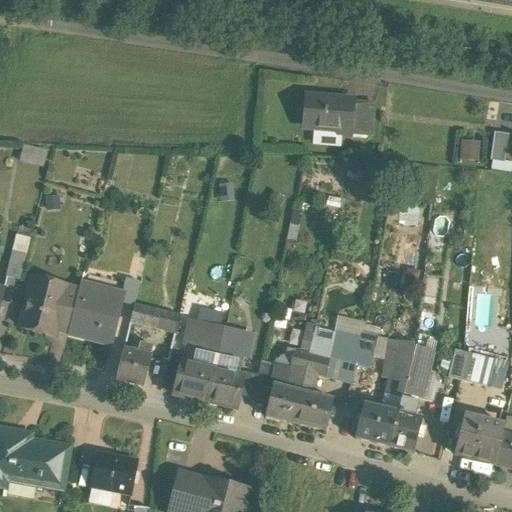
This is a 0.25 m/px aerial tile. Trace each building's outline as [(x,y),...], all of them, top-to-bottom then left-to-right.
[(353,101),(307,97),(304,128),(305,129),(336,132),(339,137),(349,137),(352,104),(353,101)] [(374,105),(352,104),(349,135),(371,137),(374,105)] [(508,136),(494,134),(490,161),(492,161),(504,163),(505,156),(508,136)] [(460,160),(479,162),(480,141),(461,140),(460,160)] [(46,154),(23,149),(20,162),(43,168),(46,154)] [(511,164),(504,163),(492,161),(491,172),(511,173),(511,167),(511,164)] [(30,240),(17,236),(13,252),(26,255),(30,240)] [(26,255),(13,252),(6,278),(20,281),(26,255)] [(64,288),(32,280),(20,328),(54,337),(55,333),(57,322),(65,294),(63,293),(64,288)] [(139,283),(125,280),(121,298),(122,298),(120,304),(133,307),(133,306),(139,283)] [(65,294),(57,322),(70,325),(78,291),(64,288),(63,293),(65,294)] [(121,298),(79,288),(78,291),(70,325),(67,336),(110,347),(120,304),(122,298),(121,298)] [(178,317),(133,306),(133,307),(129,323),(143,327),(142,333),(148,335),(150,329),(175,335),(179,317),(178,317)] [(199,307),(196,319),(220,325),(223,312),(199,307)] [(70,325),(57,322),(55,333),(67,336),(70,325)] [(222,331),(192,323),(187,343),(196,355),(194,367),(213,370),(222,331)] [(362,341),(315,330),(313,341),(332,346),(328,360),(323,379),(351,386),(356,367),(360,351),(361,345),(362,341)] [(246,336),(222,331),(213,370),(212,374),(234,379),(239,352),(242,352),(246,336)] [(377,338),(363,334),(362,341),(361,345),(374,349),(377,338)] [(332,346),(313,341),(309,355),(328,360),(332,346)] [(153,348),(139,345),(137,355),(151,358),(153,348)] [(374,349),(361,345),(360,351),(356,367),(369,370),(374,349)] [(433,353),(415,348),(411,364),(403,395),(421,400),(433,353)] [(285,354),(276,361),(275,365),(274,366),(270,386),(272,387),(272,386),(292,391),(297,372),(290,370),(294,351),(287,349),(285,354)] [(137,355),(123,351),(116,381),(144,388),(151,358),(137,355)] [(309,355),(294,351),(290,370),(297,372),(292,391),(300,393),(309,355)] [(467,357),(454,354),(447,379),(460,383),(467,357)] [(328,360),(309,355),(300,393),(311,396),(315,377),(323,379),(328,360)] [(491,363),(467,357),(460,383),(485,389),(491,363)] [(411,364),(394,360),(385,396),(402,400),(403,395),(411,364)] [(274,366),(261,362),(258,376),(253,400),(268,404),(272,387),(270,386),(274,366)] [(194,367),(183,365),(175,396),(206,404),(212,374),(213,370),(194,367)] [(258,376),(244,373),(242,381),(239,397),(253,400),(258,376)] [(234,379),(212,374),(206,404),(236,411),(239,397),(242,381),(234,379)] [(292,391),(272,386),(272,387),(268,404),(264,418),(292,425),(300,393),(292,391)] [(311,396),(300,393),(292,425),(325,433),(333,401),(311,396)] [(416,403),(402,400),(398,414),(412,418),(416,403)] [(398,414),(363,405),(354,440),(389,449),(398,414)] [(412,418),(398,414),(389,449),(412,455),(421,420),(412,418)] [(503,427),(464,417),(454,457),(493,467),(500,437),(503,427)] [(14,434),(0,431),(0,488),(4,489),(6,482),(62,492),(69,450),(13,440),(14,434)] [(511,440),(500,437),(493,467),(511,471),(511,440)] [(137,464),(97,456),(90,489),(130,497),(137,464)] [(203,483),(178,477),(171,508),(189,511),(196,511),(198,505),(203,483)] [(222,488),(203,483),(198,505),(217,509),(216,511),(247,511),(252,493),(222,486),(222,488)]
